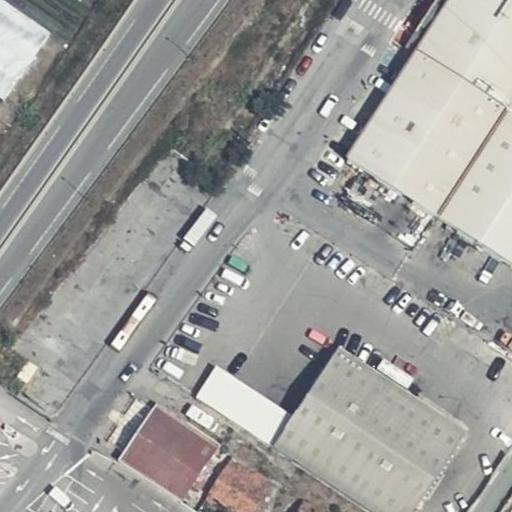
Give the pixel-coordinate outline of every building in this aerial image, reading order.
[(511,0),(449,0),(345,163),(511,269),(511,0)] [(0,5),(0,103),(1,104),(48,39),(0,5)] [(367,511),(376,511),(438,415),(404,393),(335,350),(312,383),(291,417),(269,451),(367,511)] [(269,451),(291,417),(216,369),(194,404),(269,451)] [(122,454),(188,496),(221,444),(157,402),(122,454)] [(414,511),(464,434),(438,415),(376,511),(414,511)] [(198,511),(256,511),(271,491),(230,465),(198,511)]
